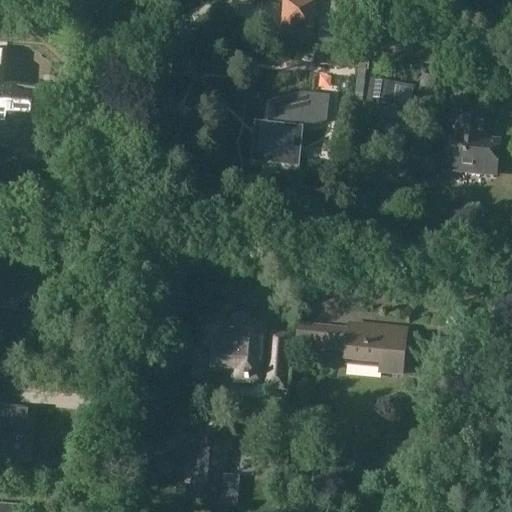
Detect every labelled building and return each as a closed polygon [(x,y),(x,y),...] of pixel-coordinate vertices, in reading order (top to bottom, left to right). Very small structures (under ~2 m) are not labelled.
[(281,20),(280,31),(281,31),(313,32),(314,32),(315,22),(315,21),(316,2),(282,0),(281,20)] [(350,47),(351,28),(319,26),(318,45),(350,47)] [(361,27),(358,43),(361,43),(364,44),(363,52),(379,55),(380,51),(381,45),(413,50),(412,56),(412,57),(411,64),(431,67),(436,40),(361,27)] [(466,50),(462,75),(489,79),(494,49),(467,45),(466,50)] [(0,50),(0,136),(12,138),(13,128),(37,130),(38,120),(41,92),(0,88),(0,59),(1,51),(0,50)] [(330,52),(329,66),(341,67),(350,68),(351,54),(330,52)] [(358,60),(354,103),(362,104),(366,60),(358,60)] [(404,138),(413,91),(371,83),(365,109),(369,110),(365,131),(371,132),(369,144),(370,145),(366,151),(369,161),(379,163),(387,157),(384,149),(382,148),(384,134),(404,138)] [(255,136),(252,162),(289,166),(296,167),(300,132),(317,127),(326,125),(329,98),(320,98),(305,98),(269,106),(267,106),(264,129),(267,130),(266,137),(255,136)] [(444,171),(494,176),(497,144),(481,142),(484,114),(456,112),(453,140),(447,139),(444,171)] [(0,316),(35,319),(38,288),(7,285),(8,279),(0,278),(0,316)] [(201,318),(198,351),(208,352),(207,361),(231,363),(230,378),(230,387),(262,389),(263,383),(264,383),(267,355),(268,342),(265,342),(267,323),(247,321),(231,320),(201,318)] [(349,330),(318,327),(316,351),(347,354),(346,367),(381,370),(380,374),(400,376),(404,335),(349,330)] [(264,383),(264,393),(286,394),(289,357),(267,355),(264,383)] [(332,382),(362,382),(362,371),(332,371),(332,382)] [(308,400),(293,391),(289,397),(294,399),(285,413),(296,419),(305,405),(308,400)] [(0,443),(11,444),(10,456),(23,457),(24,445),(27,445),(29,414),(2,412),(4,397),(0,396),(0,443)] [(204,431),(203,452),(194,451),(191,503),(221,505),(225,452),(231,452),(232,433),(204,431)]
